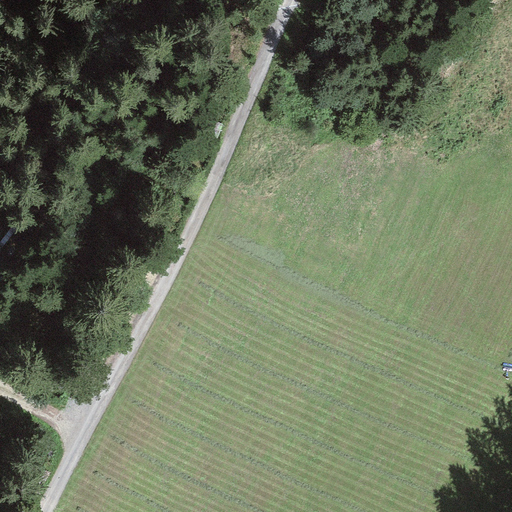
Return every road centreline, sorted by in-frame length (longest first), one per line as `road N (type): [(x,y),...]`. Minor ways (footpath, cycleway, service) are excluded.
road 1 (track): [(44,511),(127,352),(287,0)]
road 2 (track): [(410,129),(444,96),(502,0)]
